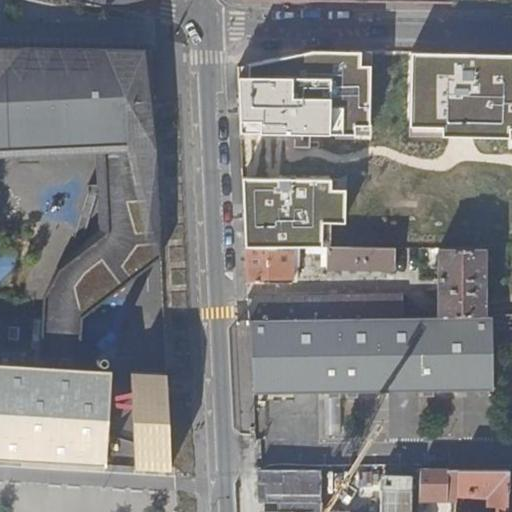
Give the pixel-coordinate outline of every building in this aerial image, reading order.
[(156,150),(153,49),(0,45),(0,151),(100,148),(104,148),(105,140),(123,141),(123,149),(156,150)] [(239,66),(241,136),(373,138),(374,51),(312,50),(239,66)] [(511,56),(412,51),(411,127),(444,128),(445,139),(509,138),(509,129),(511,129),(511,56)] [(0,460),(103,466),(106,386),(107,386),(108,369),(106,369),(106,367),(106,363),(74,362),(79,315),(158,255),(156,150),(123,149),(104,148),(100,148),(98,228),(55,267),(42,296),(40,337),(26,336),(27,312),(0,311),(0,460)] [(333,176),(241,179),(248,241),(322,243),(322,225),(346,225),(346,189),(331,188),(333,176)] [(487,187),(384,183),(383,204),(393,205),(391,238),(494,243),(496,211),(508,212),(509,189),(487,188),(487,187)] [(167,216),(165,272),(169,272),(169,251),(182,252),(183,217),(167,216)] [(278,247),(246,246),(247,259),(247,282),(292,282),(292,247),(278,247)] [(395,247),(315,247),(315,253),(322,253),(322,261),(326,261),(327,268),(395,269),(395,247)] [(439,317),(485,317),(485,248),(464,248),(440,248),(439,317)] [(286,296),(248,296),(249,319),(403,318),(402,295),(375,295),(286,296)] [(403,318),(249,319),(252,384),(252,393),(343,392),(492,390),(489,317),(485,317),(439,317),(403,318)] [(164,375),(130,372),(134,469),(170,471),(164,375)] [(318,511),(320,471),(257,472),(258,511),(318,511)] [(457,496),(457,472),(419,471),(419,498),(457,498),(457,496)] [(505,511),(507,471),(459,472),(457,472),(457,496),(487,497),(487,506),(496,506),(495,511),(505,511)] [(410,511),(412,475),(381,474),(379,511),(410,511)]
